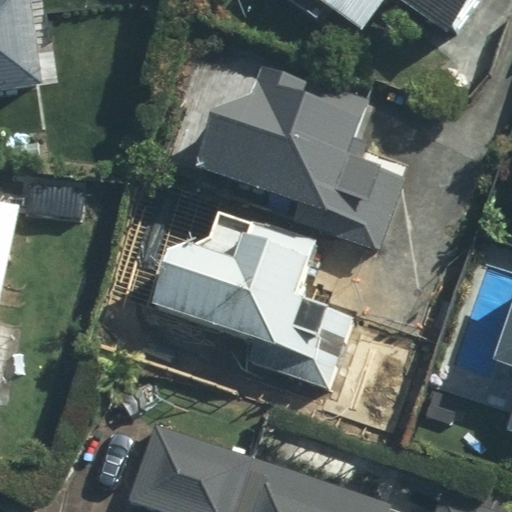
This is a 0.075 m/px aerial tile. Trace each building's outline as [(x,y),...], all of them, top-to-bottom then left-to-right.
[(48,0),(0,0),(0,93),(61,84),(48,0)] [(350,0),(381,20),(394,0),(428,0),(474,31),(495,0),(350,0)] [(388,99),(281,64),(240,121),(225,169),(315,198),(308,220),(387,245),(394,225),(396,225),(412,178),(367,163),(388,99)] [(0,385),(6,387),(38,202),(0,195),(0,385)] [(433,341),(312,304),(327,256),(226,225),(187,265),(168,330),(414,404),(433,341)] [(449,511),(404,511),(408,502),(163,429),(141,501),(179,511),(511,511),(454,495),(449,511)]
